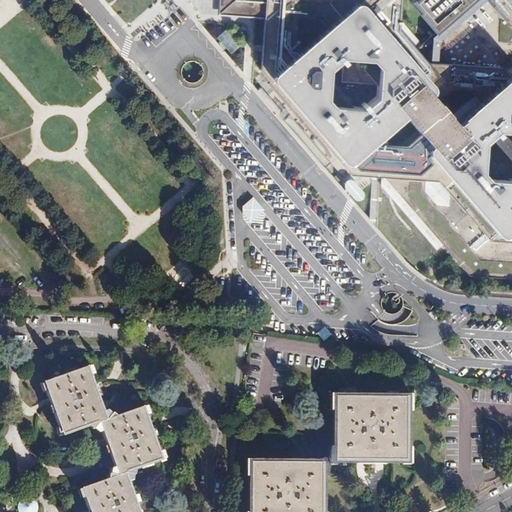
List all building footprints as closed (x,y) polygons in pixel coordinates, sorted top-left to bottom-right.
[(218,0),(218,16),(265,19),(265,13),(258,13),(238,11),(239,5),(230,4),(230,0),(218,0)] [(511,0),(230,0),(230,4),(239,5),(238,11),(258,13),(265,13),(265,19),(261,68),(352,175),(372,176),(384,177),(470,276),(511,278),(511,0)] [(215,36),(227,52),(235,46),(224,30),(215,36)] [(350,178),(342,185),(357,201),(364,194),(350,178)] [(332,334),(325,327),(317,333),(324,341),(332,334)] [(101,423),(109,420),(90,366),(45,382),(64,436),(101,423)] [(332,410),(336,410),(336,396),(340,396),(340,393),(333,393),(332,410)] [(405,394),(405,397),(408,397),(408,411),(413,411),(413,394),(405,394)] [(329,457),(330,464),(337,464),(340,461),(404,461),(408,461),(408,448),(408,411),(408,397),(405,397),(340,396),(336,396),(336,410),(336,446),(331,447),(329,457)] [(120,475),(127,472),(164,459),(145,407),(109,420),(101,423),(120,475)] [(408,461),(404,461),(404,464),(412,464),(412,448),(408,448),(408,461)] [(330,464),(329,457),(323,457),(318,461),(255,461),(252,461),(252,474),(251,511),(322,511),(323,475),(328,475),(330,464)] [(91,511),(141,511),(127,472),(120,475),(83,488),(91,511)] [(33,511),(35,500),(19,498),(17,511),(33,511)]
